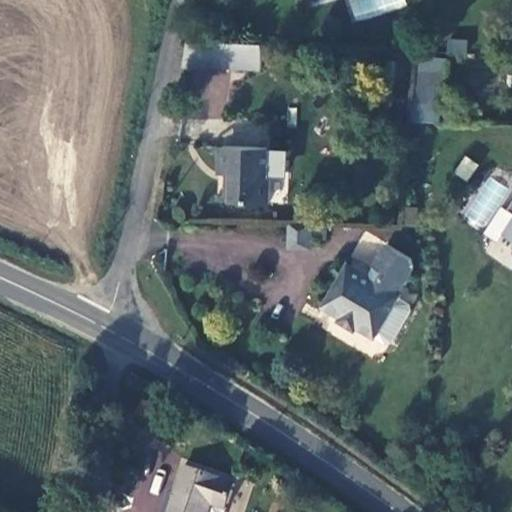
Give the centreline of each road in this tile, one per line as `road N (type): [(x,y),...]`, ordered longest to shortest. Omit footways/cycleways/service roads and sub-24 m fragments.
road 1 (unclassified): [(118,334),(186,0)]
road 2 (secondary): [(118,334),(217,389),(396,511)]
road 3 (track): [(94,511),(118,334)]
road 4 (secondary): [(0,277),(118,334)]
